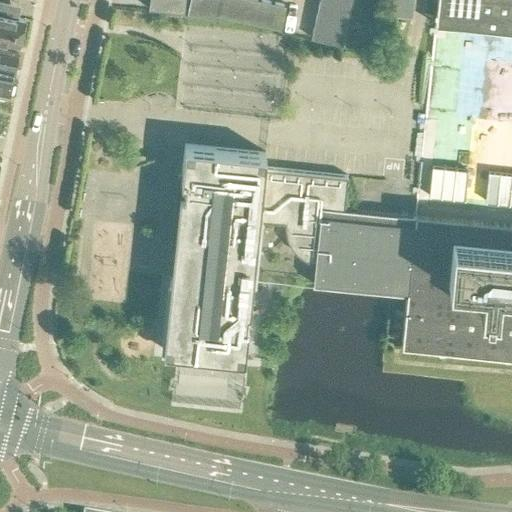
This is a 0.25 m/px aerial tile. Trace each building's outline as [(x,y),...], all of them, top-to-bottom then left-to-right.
[(148,0),(148,6),(183,10),(184,0),(148,0)] [(188,0),(186,11),(199,13),(202,0),(188,0)] [(213,16),(214,12),(216,0),(202,0),(199,13),(213,16)] [(216,0),(214,12),(227,15),(229,0),(216,0)] [(229,0),(227,15),(240,18),(243,0),(229,0)] [(243,0),(240,18),(253,21),(257,0),(243,0)] [(257,0),(253,21),(267,23),(271,0),(257,0)] [(276,0),(271,0),(267,23),(280,26),(285,2),(276,0)] [(338,0),(317,0),(316,9),(347,16),(350,3),(338,0)] [(410,15),(411,0),(395,0),(394,14),(410,15)] [(511,0),(436,0),(436,7),(511,13),(511,0)] [(316,9),(313,22),(344,29),(347,16),(316,9)] [(0,38),(19,43),(20,39),(21,36),(24,24),(23,21),(24,17),(0,11),(0,38)] [(344,29),(313,22),(310,35),(341,43),(344,29)] [(0,69),(12,72),(17,51),(0,47),(0,69)] [(0,69),(0,92),(7,94),(12,72),(0,69)] [(169,280),(162,347),(187,350),(243,356),(247,320),(245,319),(246,308),(249,308),(252,276),(258,217),(261,217),(284,220),(284,226),(285,232),(287,238),(290,244),(294,249),(299,253),(305,257),(311,259),(314,260),(317,260),(315,283),(388,290),(406,292),(401,344),(511,354),(511,221),(414,212),(414,215),(343,208),(347,173),(264,165),(265,151),(184,142),(181,170),(180,179),(184,179),(183,190),(178,190),(173,245),(169,276),(169,280)] [(431,164),(428,194),(464,197),(467,167),(431,164)] [(511,172),(488,170),(485,200),(511,202),(511,172)]
